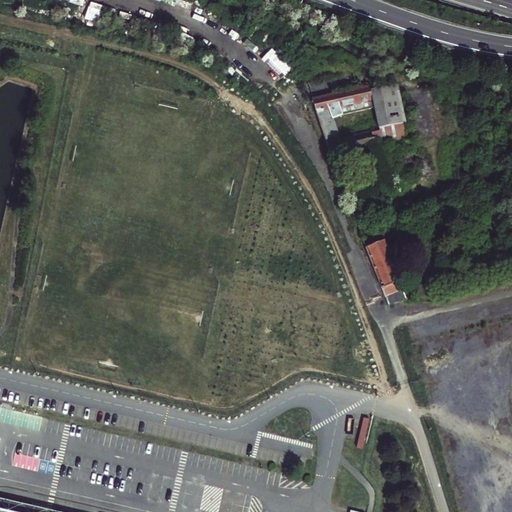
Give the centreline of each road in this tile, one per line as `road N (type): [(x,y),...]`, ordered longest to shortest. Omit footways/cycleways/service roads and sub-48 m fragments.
road 1 (unclassified): [(126,0),(204,28),(283,95),(350,225),(408,384)]
road 2 (trunk): [(352,0),(511,48)]
